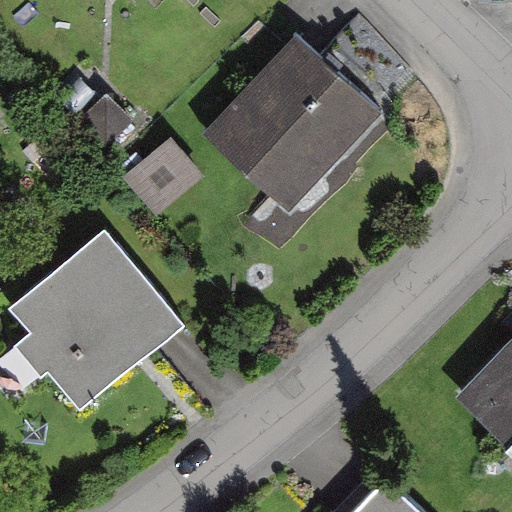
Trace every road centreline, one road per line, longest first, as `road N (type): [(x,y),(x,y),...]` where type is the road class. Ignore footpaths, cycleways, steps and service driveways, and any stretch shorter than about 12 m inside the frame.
road 1 (residential): [(148,511),(344,367),(511,184)]
road 2 (residential): [(415,0),(511,100)]
